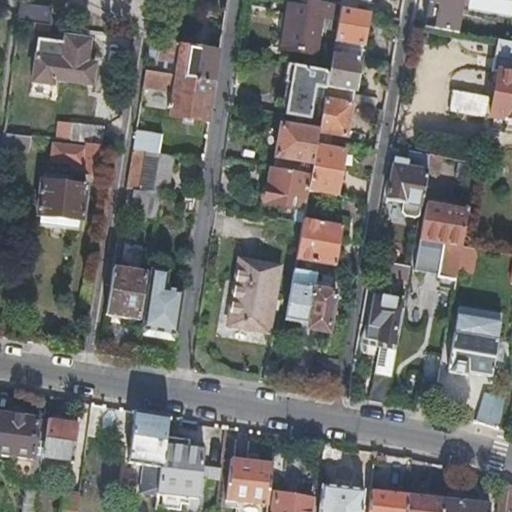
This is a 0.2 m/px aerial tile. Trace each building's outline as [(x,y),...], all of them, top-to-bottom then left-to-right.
[(287,0),(280,48),(315,53),(320,16),(330,17),(332,6),(298,0),(287,0)] [(19,19),(53,24),(53,19),(50,6),(21,2),(19,19)] [(368,12),(340,7),(334,40),(332,53),(360,58),(362,45),(368,12)] [(91,40),(65,36),(64,44),(38,40),(32,83),(53,86),(54,81),(92,87),(96,64),(88,63),(91,40)] [(181,42),(150,37),(145,70),(215,81),(219,50),(180,44),(181,42)] [(511,41),(498,40),(493,70),(498,71),(490,117),(505,120),(505,122),(507,122),(506,129),(511,130),(511,41)] [(332,53),(329,71),(326,85),(353,90),(354,90),(360,58),(332,53)] [(329,71),(289,64),(282,103),(289,104),(287,114),(309,118),(311,104),(322,106),(324,98),(326,85),(329,71)] [(215,81),(145,70),(142,87),(173,91),(170,112),(209,119),(215,81)] [(353,90),(326,85),(324,98),(351,103),(353,92),(353,90)] [(454,91),(450,111),(484,117),(488,97),(454,91)] [(370,106),(373,107),(375,96),(353,92),(351,103),(352,103),(370,106)] [(320,120),(318,131),(316,144),(327,146),(330,133),(346,136),(352,103),(351,103),(324,98),(322,106),(320,120)] [(289,104),(282,103),(280,113),(287,114),(289,104)] [(381,119),(383,109),(373,107),(370,106),(368,117),(381,119)] [(6,123),(5,131),(19,133),(20,125),(6,123)] [(70,139),(86,141),(102,143),(104,127),(73,123),(72,131),(70,139)] [(275,157),(273,168),(310,175),(316,144),(318,131),(282,124),(276,157),(275,157)] [(61,130),(60,138),(70,139),(72,131),(61,130)] [(135,130),(132,148),(158,152),(161,134),(135,130)] [(5,131),(3,145),(30,148),(32,134),(19,133),(5,131)] [(100,174),(104,143),(102,143),(86,141),(85,146),(53,143),(51,161),(83,165),(83,172),(100,174)] [(316,144),(310,175),(308,189),(336,194),(344,149),(327,146),(316,144)] [(411,150),(397,147),(396,157),(409,160),(411,150)] [(132,148),(126,187),(133,188),(159,192),(166,193),(172,154),(158,152),(132,148)] [(409,160),(396,157),(388,200),(403,203),(402,211),(406,216),(416,218),(421,213),(431,154),(411,150),(409,160)] [(289,206),(287,218),(302,220),(303,218),(308,189),(310,175),(273,168),(270,186),(267,186),(264,188),(263,199),(265,201),(267,202),(267,203),(289,206)] [(87,184),(42,178),(38,213),(40,213),(39,224),(79,229),(80,218),(83,218),(87,184)] [(126,187),(122,211),(129,212),(133,188),(126,187)] [(129,212),(155,216),(159,192),(133,188),(129,212)] [(469,210),(470,204),(464,203),(463,209),(427,203),(421,240),(444,244),(438,276),(456,279),(457,270),(462,246),(468,210),(469,210)] [(303,218),(302,220),(296,257),(335,264),(342,225),(303,218)] [(132,254),(149,256),(151,245),(134,242),(132,254)] [(479,248),(462,246),(457,270),(474,273),(479,248)] [(240,256),(229,323),(269,330),(281,262),(240,256)] [(411,266),(372,259),(369,272),(402,278),(399,294),(406,295),(411,266)] [(113,267),(106,314),(139,319),(146,272),(113,267)] [(294,267),(285,319),(308,323),(307,328),(326,331),(333,292),(314,288),(317,271),(294,267)] [(174,333),(176,333),(183,290),(166,288),(168,270),(152,268),(143,328),(145,329),(144,334),(173,338),(174,333)] [(377,373),(372,400),(387,402),(405,300),(389,297),(390,290),(376,287),(367,340),(380,343),(375,372),(377,373)] [(466,374),(467,371),(490,375),(497,339),(454,330),(447,367),(448,367),(448,370),(466,374)] [(320,383),(334,385),(339,360),(324,357),(320,383)] [(423,378),(417,407),(432,410),(437,381),(423,378)] [(477,421),(499,427),(503,401),(493,399),(479,415),(477,421)] [(169,415),(135,409),(128,460),(148,463),(162,465),(166,434),(169,415)] [(29,483),(24,511),(34,511),(42,455),(47,417),(0,410),(0,452),(13,455),(10,479),(29,483)] [(77,422),(47,417),(42,455),(72,459),(77,422)] [(290,436),(277,433),(273,463),(273,464),(286,466),(290,436)] [(159,489),(157,505),(183,509),(185,495),(199,497),(203,476),(220,478),(222,466),(204,463),(206,447),(177,443),(178,437),(166,434),(162,465),(159,489)] [(273,464),(273,463),(232,457),(227,499),(268,504),(273,464)] [(162,465),(148,463),(145,487),(159,489),(162,465)] [(511,511),(511,483),(503,481),(498,511),(511,511)] [(318,511),(362,511),(365,488),(322,483),(318,511)] [(406,511),(408,493),(371,489),(368,511),(406,511)] [(76,511),(79,492),(63,490),(60,511),(76,511)] [(309,511),(312,497),(276,492),(273,511),(309,511)] [(443,511),(445,497),(408,493),(406,511),(443,511)] [(445,497),(443,511),(488,511),(489,502),(445,497)]
